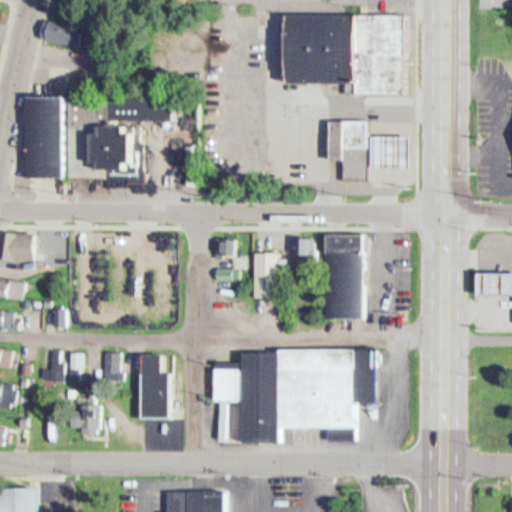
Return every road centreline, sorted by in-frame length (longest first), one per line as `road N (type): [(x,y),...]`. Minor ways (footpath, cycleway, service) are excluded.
road 1 (trunk): [(445,465),(447,0)]
road 2 (residential): [(445,465),(0,463)]
road 3 (residential): [(445,211),(0,209)]
road 4 (residential): [(196,462),(200,210)]
road 5 (tertiary): [(0,158),(33,0)]
